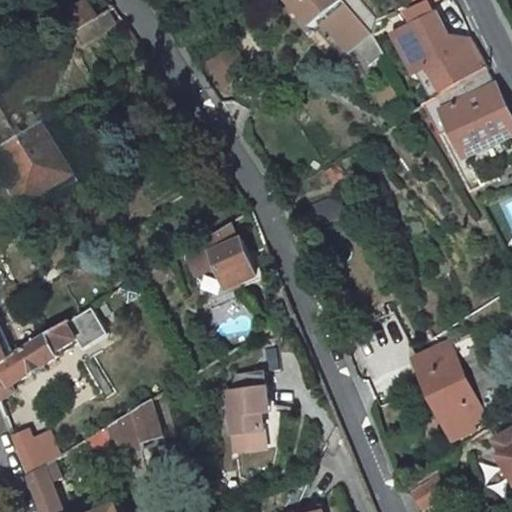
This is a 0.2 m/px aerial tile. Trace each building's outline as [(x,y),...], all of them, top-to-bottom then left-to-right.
[(292,0),(314,28),(322,22),(349,57),(357,51),(370,67),(386,54),(376,35),(378,23),(361,0),(292,0)] [(456,2),(439,11),(444,22),(461,13),(456,2)] [(75,29),(95,18),(86,3),(67,14),(75,29)] [(444,22),(439,11),(396,32),(408,57),(416,53),(422,66),(457,49),(444,22)] [(212,25),(199,33),(201,36),(214,29),(212,25)] [(214,29),(201,36),(203,40),(216,32),(214,29)] [(202,77),(221,96),(252,65),(234,46),(202,77)] [(440,96),(469,157),(511,137),(511,116),(487,66),(440,96)] [(401,105),(391,88),(383,93),(393,109),(401,105)] [(13,114),(0,121),(0,189),(42,165),(13,114)] [(345,180),(338,169),(328,175),(335,186),(345,180)] [(313,209),(323,225),(346,212),(336,195),(313,209)] [(232,221),(188,248),(195,267),(196,266),(198,266),(199,265),(201,265),(202,266),(203,266),(204,267),(218,262),(226,284),(256,272),(242,237),(239,239),(232,221)] [(143,295),(134,282),(129,285),(138,298),(143,295)] [(126,305),(138,298),(129,285),(118,292),(126,305)] [(355,338),(375,393),(420,377),(399,321),(355,338)] [(71,329),(68,323),(10,360),(0,365),(0,401),(11,394),(8,389),(54,360),(52,357),(73,342),(67,331),(71,329)] [(0,365),(10,360),(0,338),(0,365)] [(450,343),(418,360),(458,438),(490,422),(450,343)] [(237,388),(275,380),(273,369),(235,377),(237,388)] [(266,388),(226,389),(228,451),(254,451),(255,449),(251,449),(251,434),(258,434),(258,416),(258,407),(267,407),(266,388)] [(159,435),(148,402),(103,429),(113,459),(142,449),(140,442),(159,435)] [(267,416),(267,407),(258,407),(258,416),(267,416)] [(114,464),(113,459),(103,429),(79,444),(90,453),(99,459),(107,462),(114,464)] [(511,429),(495,439),(502,452),(499,454),(511,477),(511,429)] [(42,467),(63,454),(48,430),(32,440),(36,448),(22,456),(29,475),(42,467)] [(255,449),(254,451),(259,452),(258,434),(251,434),(251,449),(255,449)] [(112,511),(60,511),(42,467),(29,475),(43,511),(121,511),(120,509),(112,511)] [(446,492),(436,477),(411,494),(421,509),(446,492)]
